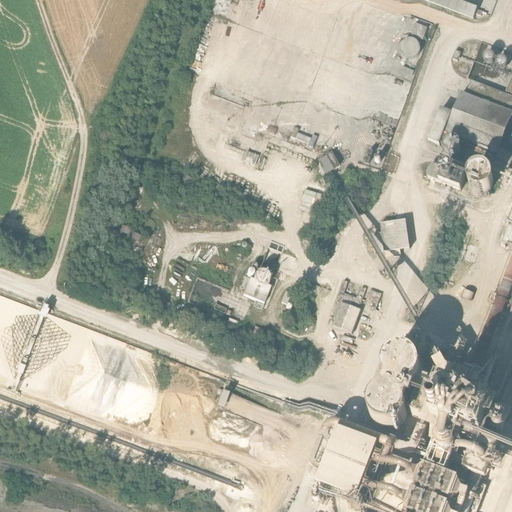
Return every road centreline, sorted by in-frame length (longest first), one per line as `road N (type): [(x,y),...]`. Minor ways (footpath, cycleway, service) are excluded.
road 1 (track): [(50,296),(354,410)]
road 2 (track): [(37,0),(85,139),(50,296)]
